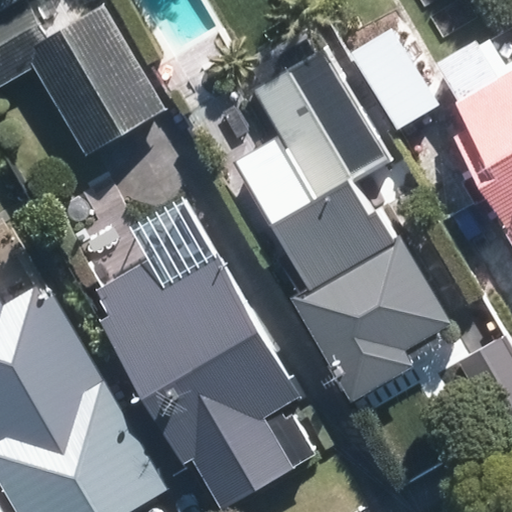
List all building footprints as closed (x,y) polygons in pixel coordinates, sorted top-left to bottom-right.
[(90,156),(169,110),(109,7),(54,40),(30,0),(22,0),(0,12),(0,85),(2,88),(38,66),(90,156)] [(392,30),(349,56),(394,132),(437,106),(392,30)] [(511,71),(502,78),(479,39),(439,62),(462,101),(458,103),(472,128),(457,136),(510,225),(507,227),(511,236),(511,71)] [(281,134),(230,165),(309,293),(293,303),(358,410),(423,370),(420,365),(461,340),(454,329),(459,327),(403,237),(397,241),(380,214),(375,218),(350,177),(386,155),(322,52),(256,93),(281,134)] [(308,395),(223,249),(171,279),(158,256),(98,291),(111,314),(104,318),(188,464),(198,459),(226,507),(319,453),(295,412),(289,415),(285,408),(308,395)] [(0,479),(19,511),(137,511),(172,492),(58,297),(50,302),(40,286),(9,304),(0,288),(0,479)] [(511,351),(506,341),(457,368),(492,433),(511,421),(511,351)]
